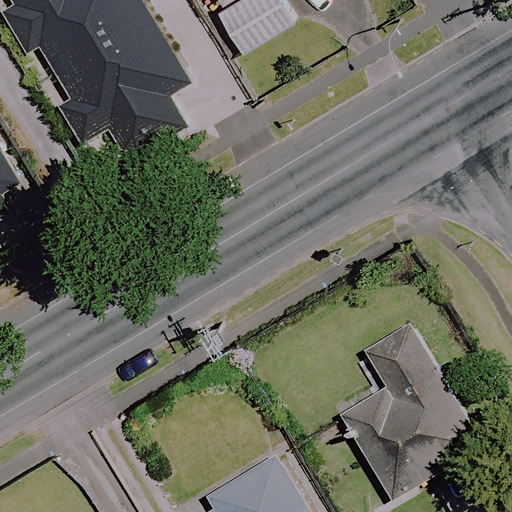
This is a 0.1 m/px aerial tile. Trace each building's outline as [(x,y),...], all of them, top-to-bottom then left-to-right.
[(0,0),(0,17),(79,161),(120,139),(130,158),(191,125),(173,90),(191,80),(146,0),(0,0)] [(209,0),(245,55),(297,22),(282,0),(209,0)] [(0,202),(25,188),(0,146),(0,202)] [(490,450),(437,363),(347,418),(399,505),(490,450)] [(317,511),(283,454),(217,493),(227,510),(223,511),(317,511)]
